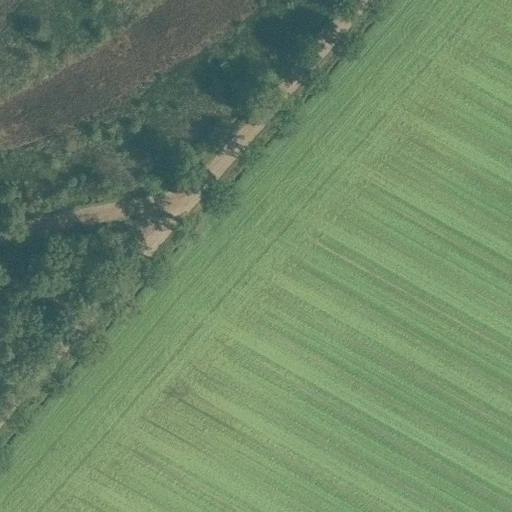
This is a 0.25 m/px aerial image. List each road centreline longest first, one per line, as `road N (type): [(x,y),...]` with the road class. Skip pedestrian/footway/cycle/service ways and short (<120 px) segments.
road 1 (track): [(0,417),(196,190)]
road 2 (track): [(196,190),(361,0)]
road 3 (track): [(196,190),(0,236)]
